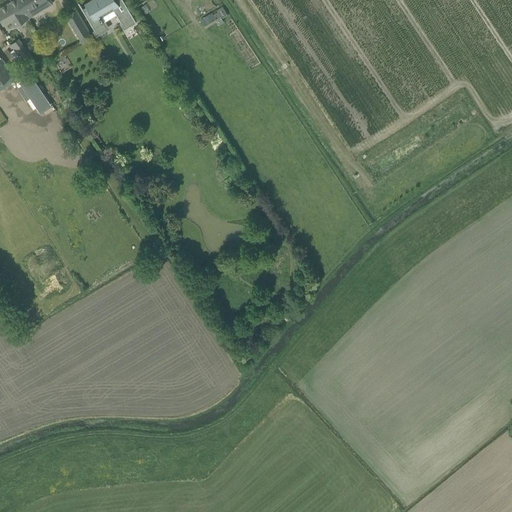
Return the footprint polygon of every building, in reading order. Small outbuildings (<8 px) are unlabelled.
[(28,18),(17,0),(11,0),(0,7),(0,17),(4,25),(10,21),(14,26),(28,18)] [(17,0),(28,18),(43,9),(41,5),(48,0),(17,0)] [(136,22),(122,0),(93,0),(87,3),(90,7),(84,11),(83,11),(96,34),(106,28),(101,18),(100,18),(99,16),(113,8),(114,9),(113,10),(124,28),(135,21),(135,23),(136,22)] [(212,3),(204,8),(207,12),(214,7),(212,3)] [(217,22),(227,14),(222,7),(211,14),(217,22)] [(92,37),(76,10),(68,14),(77,30),(84,41),(92,37)] [(12,47),(25,64),(30,60),(17,43),(12,47)] [(0,82),(12,74),(1,57),(0,57),(0,82)] [(37,84),(26,91),(42,116),(53,108),(37,84)] [(73,91),(66,95),(71,102),(77,99),(73,91)] [(68,148),(0,190),(0,224),(71,180),(67,174),(83,163),(77,153),(73,156),(68,148)]
